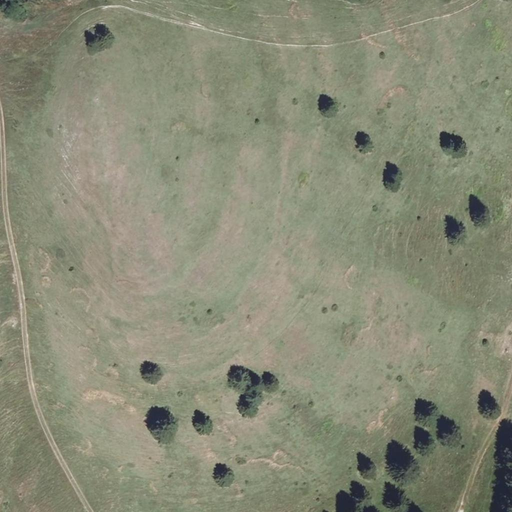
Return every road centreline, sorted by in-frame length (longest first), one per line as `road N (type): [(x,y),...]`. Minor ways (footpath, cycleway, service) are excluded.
road 1 (track): [(87,511),(31,397),(0,116)]
road 2 (track): [(460,511),(511,379)]
